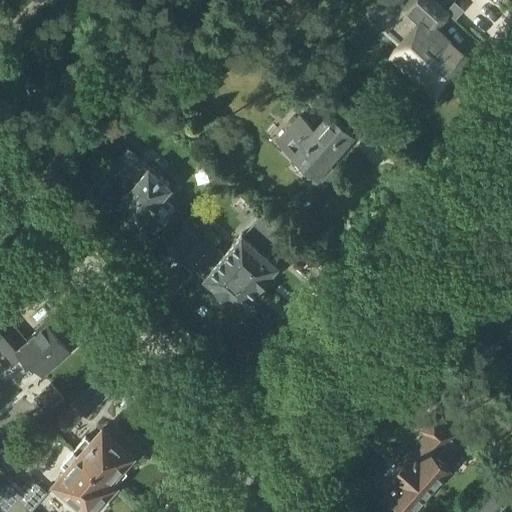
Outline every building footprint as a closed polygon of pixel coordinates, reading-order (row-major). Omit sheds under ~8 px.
[(446,12),(432,0),(414,0),(388,29),(406,45),(396,56),(431,89),(459,57),(428,29),(443,11),(446,13),(446,12)] [(324,107),(334,96),(307,72),(297,83),(324,107)] [(317,128),(299,113),(276,139),(287,149),(312,171),(306,178),(316,188),(325,187),(336,174),(335,167),(329,162),(353,134),(330,113),(329,114),(330,115),(317,128)] [(141,222),(150,212),(162,223),(175,209),(162,198),(172,186),(129,148),(109,171),(122,182),(123,180),(131,188),(118,203),(131,214),(128,217),(135,224),(138,220),(141,222)] [(223,256),(260,288),(261,289),(274,274),(273,273),(279,265),(264,252),(272,244),(273,245),(284,232),(263,214),(244,235),(243,233),(224,255),(223,256)] [(186,225),(171,242),(182,252),(197,235),(186,225)] [(252,297),(260,288),(223,256),(224,255),(213,245),(194,267),(206,277),(205,277),(216,287),(215,288),(229,300),(230,301),(231,300),(242,309),(244,306),(248,310),(256,301),(252,297)] [(27,340),(10,321),(0,329),(0,345),(15,362),(24,354),(30,361),(33,358),(45,372),(72,348),(69,344),(70,339),(64,333),(59,333),(49,321),(27,340)] [(481,386),(492,374),(491,373),(480,363),(469,375),(480,385),(481,386)] [(93,406),(107,390),(96,381),(82,396),(81,396),(73,405),(87,417),(95,408),(93,406)] [(63,397),(51,385),(34,400),(45,413),(63,397)] [(383,490),(394,499),(393,505),(399,510),(405,508),(408,511),(449,465),(436,453),(452,435),(434,419),(424,430),(427,434),(413,450),(412,449),(387,476),(392,480),(383,490)] [(73,450),(114,486),(127,472),(121,468),(132,455),(103,429),(91,443),(84,437),(73,450)] [(112,488),(114,486),(73,450),(60,464),(67,470),(55,483),(80,505),(75,511),(91,511),(104,498),(107,500),(115,490),(112,488)] [(0,484),(30,511),(48,492),(31,477),(22,487),(0,467),(0,484)] [(476,511),(498,511),(511,497),(494,482),(471,508),(476,511)] [(29,511),(30,511),(0,484),(0,511),(29,511)]
